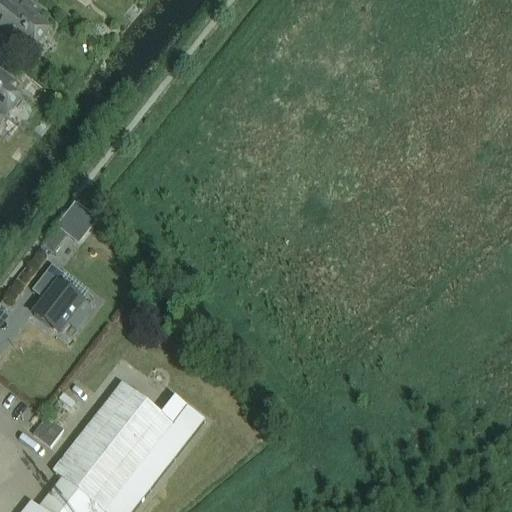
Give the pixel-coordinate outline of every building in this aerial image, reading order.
[(20,42),(33,53),(51,30),(38,20),(41,16),(27,4),(26,6),(18,0),(9,0),(3,8),(0,5),(0,22),(2,24),(0,26),(0,30),(18,45),(20,42)] [(0,32),(0,46),(2,49),(9,40),(0,32)] [(0,114),(6,119),(21,100),(11,92),(16,85),(0,72),(0,114)] [(74,207),(55,230),(78,248),(80,245),(96,225),(74,207)] [(53,239),(45,250),(52,256),(53,257),(62,245),(53,239)] [(52,269),(32,294),(45,304),(34,318),(49,330),(52,327),(62,335),(84,306),(90,298),(66,279),(52,269)] [(64,463),(54,477),(69,488),(56,504),(66,511),(134,511),(204,424),(174,401),(161,418),(123,388),(64,463)] [(42,444),(55,426),(47,420),(33,438),(42,444)] [(55,426),(42,444),(50,451),(64,432),(55,426)]
